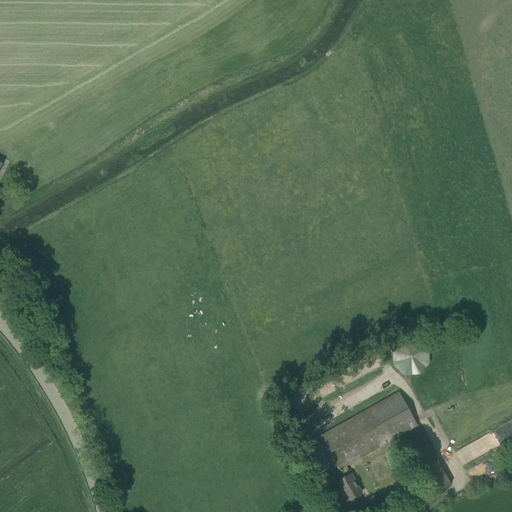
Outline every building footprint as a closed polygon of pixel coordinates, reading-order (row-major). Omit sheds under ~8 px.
[(392,350),(392,365),(404,374),(419,374),(429,362),(428,348),(417,338),(402,339),(392,350)] [(336,483),(346,501),(360,493),(345,466),(417,426),(398,392),(319,436),(338,470),(339,470),(344,478),(336,483)] [(298,422),(302,432),(325,423),(321,413),(298,422)] [(405,453),(428,495),(450,484),(427,441),(405,453)] [(360,504),(364,511),(379,503),(374,496),(360,504)]
